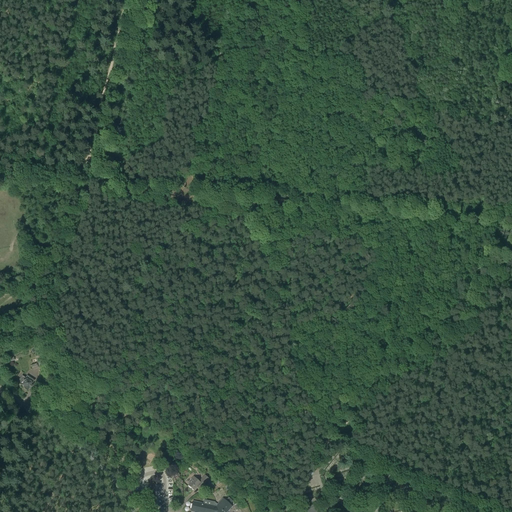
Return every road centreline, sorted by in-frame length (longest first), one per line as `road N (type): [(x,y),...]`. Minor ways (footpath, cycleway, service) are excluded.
road 1 (track): [(505,246),(462,326),(375,384),(329,440)]
road 2 (unclassified): [(134,511),(99,464),(0,389)]
road 3 (track): [(86,163),(126,0)]
